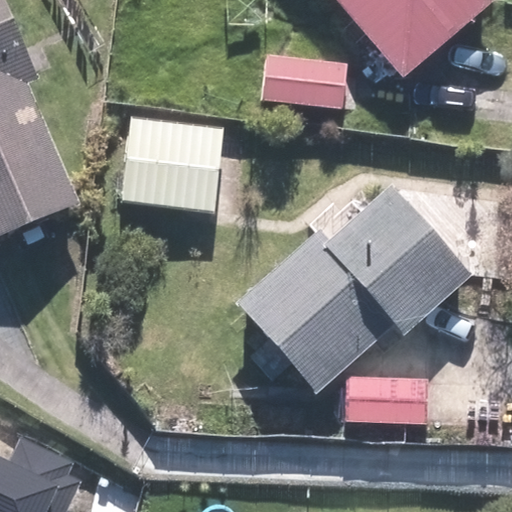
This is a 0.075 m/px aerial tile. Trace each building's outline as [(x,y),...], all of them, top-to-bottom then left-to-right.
[(479,11),(470,0),(320,0),(392,84),(479,11)] [(0,26),(0,229),(77,195),(0,26)] [(337,68),(261,63),(257,110),(333,115),(337,68)] [(213,133),(129,127),(122,215),(207,221),(213,133)] [(457,269),(379,191),(315,255),(301,241),(230,312),(308,390),(385,314),(398,327),(457,269)] [(331,427),(421,432),(423,384),(342,380),(341,396),(332,396),(331,427)] [(511,395),(448,391),(446,426),(509,430),(511,395)]
